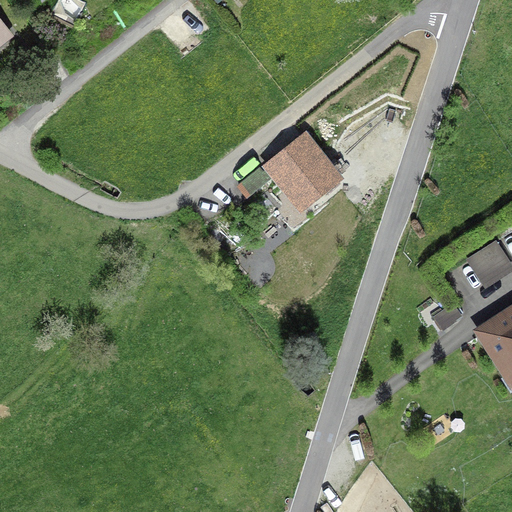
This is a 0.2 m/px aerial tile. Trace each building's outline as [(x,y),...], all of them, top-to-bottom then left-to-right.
[(42,64),(56,54),(37,30),(24,41),(42,64)] [(269,164),(271,166),(262,173),(259,169),(239,186),(246,195),(276,173),(303,205),(336,179),(303,138),(269,164)] [(495,243),(469,260),(484,284),(511,266),(495,243)] [(460,314),(453,304),(435,317),(443,328),(460,314)] [(511,313),(484,332),(510,374),(511,372),(511,313)]
